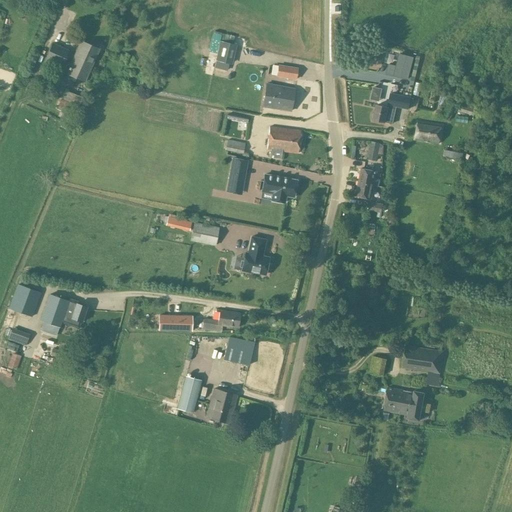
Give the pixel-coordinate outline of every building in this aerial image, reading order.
[(212,47),(218,48),(222,33),(215,32),(212,47)] [(66,74),(84,82),(99,48),(81,40),(66,74)] [(216,61),(214,68),(227,71),(229,64),(232,64),(237,45),(220,41),(215,61),(216,61)] [(52,43),(45,58),(62,66),(69,50),(52,43)] [(389,64),(386,74),(408,79),(414,57),(399,53),(396,66),(389,64)] [(276,77),(296,80),(298,68),(278,65),(276,77)] [(266,84),(262,106),(290,111),(294,89),(266,84)] [(370,100),(379,102),(382,89),(373,87),(370,100)] [(65,90),(58,107),(76,115),(83,98),(65,90)] [(370,117),(372,119),(373,119),(373,120),(374,120),(374,121),(375,122),(379,123),(380,122),(380,121),(385,122),(392,124),(396,106),(408,109),(411,97),(390,93),(388,107),(376,104),(374,112),(371,113),(370,117)] [(443,108),(439,115),(448,121),(457,105),(447,100),(446,102),(444,100),(440,107),(443,108)] [(476,105),(461,100),(458,111),(473,115),(476,105)] [(227,114),(226,119),(247,123),(248,118),(227,114)] [(415,140),(439,143),(442,124),(418,121),(415,140)] [(269,127),(267,149),(271,150),(270,157),(281,159),(282,151),(297,153),(300,131),(269,127)] [(227,140),(225,150),(243,153),(245,143),(227,140)] [(380,143),(371,141),(367,159),(376,161),(380,143)] [(444,149),(443,156),(464,159),(465,152),(444,149)] [(228,185),(227,192),(240,195),(242,188),(247,161),(233,158),(228,185)] [(361,168),(359,179),(368,181),(367,183),(374,184),(373,186),(378,187),(380,179),(375,178),(376,171),(361,168)] [(264,174),(261,191),(272,193),(271,200),(284,202),(285,196),(293,197),(296,180),(264,174)] [(373,186),(374,184),(367,183),(368,181),(359,179),(355,196),(371,199),(373,186)] [(368,210),(381,213),(383,204),(370,201),(368,210)] [(168,217),(165,225),(174,227),(189,231),(191,223),(176,219),(168,217)] [(190,240),(215,245),(219,228),(193,222),(190,240)] [(241,270),(241,271),(252,273),(252,272),(265,274),(269,258),(262,256),(265,240),(251,237),(248,253),(245,253),(241,270)] [(17,284),(8,308),(32,316),(41,292),(17,284)] [(80,321),(82,321),(83,321),(85,316),(84,315),(86,307),(76,304),(77,301),(69,299),(68,301),(49,294),(40,320),(44,321),(41,330),(54,335),(57,326),(60,327),(62,322),(78,328),(80,321)] [(218,320),(203,318),(202,329),(221,331),(222,325),(238,327),(240,313),(219,310),(218,320)] [(191,330),(191,320),(192,316),(185,316),(159,315),(159,329),(184,330),(191,330)] [(12,329),(8,339),(25,345),(29,335),(12,329)] [(227,343),(223,359),(248,365),(252,350),(237,346),(229,344),(227,343)] [(402,368),(428,371),(426,384),(438,386),(443,351),(406,346),(402,368)] [(13,352),(9,366),(17,368),(21,355),(13,352)] [(372,355),(370,372),(385,373),(387,357),(372,355)] [(185,376),(176,409),(192,413),(201,380),(185,376)] [(388,387),(384,410),(407,415),(407,418),(410,418),(419,420),(420,411),(429,412),(430,404),(422,403),(424,393),(414,391),(388,387)] [(205,416),(229,423),(237,396),(213,390),(205,416)] [(364,476),(356,475),(354,487),(361,488),(364,476)]
